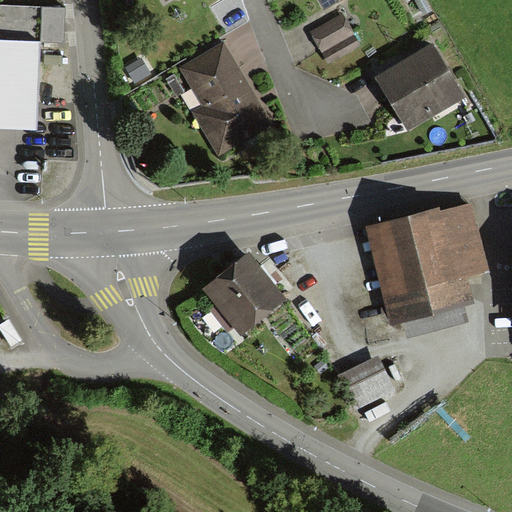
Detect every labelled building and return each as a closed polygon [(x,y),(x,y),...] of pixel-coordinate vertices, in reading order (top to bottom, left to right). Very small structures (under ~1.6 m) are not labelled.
[(317,0),(324,12),(345,0),(317,0)] [(0,7),(0,46),(44,47),(45,9),(0,7)] [(64,47),(65,11),(45,9),(44,47),(64,47)] [(345,15),(311,33),(328,66),(363,48),(345,15)] [(246,82),(225,45),(181,71),(203,108),(193,114),(213,148),(227,154),(266,130),(267,117),(246,82)] [(0,131),(36,132),(44,47),(0,46),(0,131)] [(414,62),(379,82),(407,130),(461,99),(433,51),(414,62)] [(474,204),(368,230),(392,329),(475,309),(468,282),(491,276),(474,204)] [(248,245),(205,278),(219,296),(210,303),(228,326),(236,320),(240,325),(284,292),(248,245)] [(5,321),(0,324),(0,332),(12,350),(21,344),(5,321)] [(379,354),(338,374),(354,406),(395,386),(379,354)]
